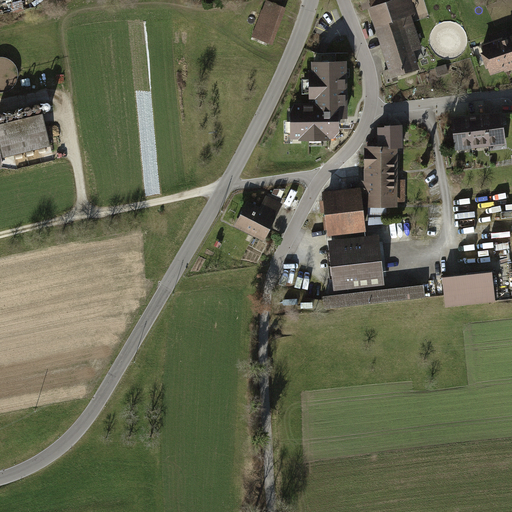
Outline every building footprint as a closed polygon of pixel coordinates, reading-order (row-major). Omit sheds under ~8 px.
[(369,0),(372,7),(368,8),(393,78),(418,68),(412,50),(423,46),(413,18),(423,14),(417,0),(369,0)] [(286,17),(264,9),(252,39),(275,47),(286,17)] [(511,33),(480,45),(492,77),(511,69),(511,33)] [(348,119),(347,62),(316,63),(316,72),(309,73),(310,105),(294,105),(290,115),(289,142),(331,143),(341,132),(340,119),(348,119)] [(504,112),(452,118),(456,151),(507,145),(504,112)] [(43,114),(0,123),(0,137),(4,155),(50,144),(43,114)] [(365,151),(366,206),(397,205),(397,203),(407,202),(406,182),(398,182),(397,147),(403,147),(402,129),(382,129),(382,145),(380,146),(380,151),(365,151)] [(361,187),(323,192),(328,237),(367,232),(361,187)] [(262,209),(248,203),(236,228),(265,243),(283,206),(268,198),(262,209)] [(380,235),(330,240),(335,291),(385,285),(380,235)] [(493,272),(443,278),(446,309),(496,303),(493,272)] [(424,284),(324,295),(326,311),(426,299),(424,284)]
